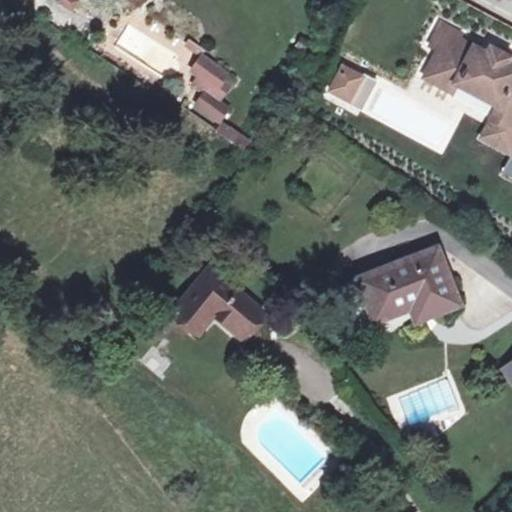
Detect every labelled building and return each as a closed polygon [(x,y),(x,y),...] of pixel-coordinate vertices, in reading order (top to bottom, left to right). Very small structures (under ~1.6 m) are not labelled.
[(77,1),(75,0),(59,0),(59,1),(72,9),(77,1)] [(511,68),(458,40),(460,35),(443,26),(434,43),(442,47),(425,78),(452,92),(456,84),(484,99),(498,107),(492,120),(511,130),(511,68)] [(184,45),(201,57),(206,51),(188,39),(184,45)] [(226,75),(201,57),(193,70),(200,75),(193,86),(202,92),(216,103),(229,86),(221,81),(226,75)] [(349,72),(337,94),(355,104),(367,82),(349,72)] [(229,86),(216,103),(224,109),(237,91),(229,86)] [(216,103),(202,92),(192,106),(219,126),(222,121),(228,112),(224,109),(216,103)] [(498,107),(484,99),(477,112),(492,120),(498,107)] [(251,141),(222,121),(219,126),(214,132),(245,152),(251,141)] [(436,250),(358,280),(374,322),(411,308),(426,302),(431,315),(457,305),(436,250)] [(263,312),(209,268),(176,307),(171,314),(197,335),(213,316),(241,339),(263,312)] [(171,314),(176,307),(168,301),(148,325),(155,332),(171,314)] [(426,302),(411,308),(416,321),(431,315),(426,302)] [(511,362),(502,369),(511,382),(511,362)] [(428,448),(430,432),(401,436),(405,450),(428,448)]
